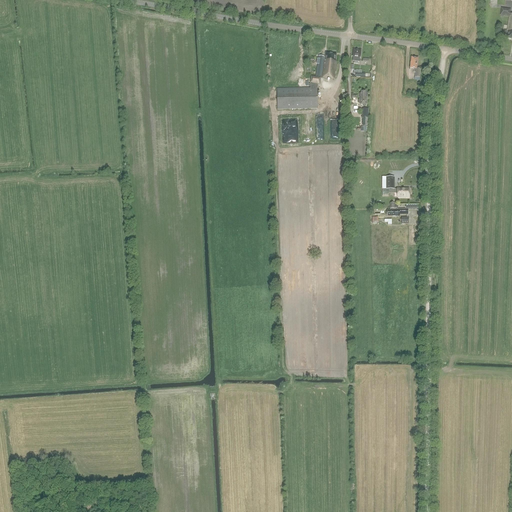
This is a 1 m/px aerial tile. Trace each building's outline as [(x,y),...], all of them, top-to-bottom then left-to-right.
[(511,13),(511,10),(502,8),(501,16),(510,17),(508,31),(505,30),(504,34),(508,35),(508,38),(511,39),(511,13)] [(360,57),(361,51),(357,50),(354,49),(354,50),(353,50),(353,53),(352,56),(353,56),(352,61),(354,61),(354,63),(358,64),(358,62),(359,62),(360,57)] [(334,79),(336,62),(335,61),(336,54),(326,53),(325,57),(318,57),(316,77),(311,76),(310,83),(310,88),(277,89),(278,109),(318,108),(317,88),(318,88),(318,84),(320,84),(320,78),(330,79),(334,79)] [(415,72),(415,77),(415,80),(420,80),(420,77),(421,69),(417,69),(418,58),(411,57),(411,62),(410,62),(410,64),(410,65),(410,68),(414,69),(414,72),(415,72)] [(409,198),(409,188),(397,188),(397,189),(394,189),(394,177),(382,177),(382,189),(389,189),(389,193),(396,193),(396,198),(409,198)] [(408,215),(408,209),(398,209),(398,205),(394,205),(394,209),(390,209),(390,211),(387,211),(387,212),(386,212),(386,216),(387,217),(396,217),(396,215),(408,215)]
